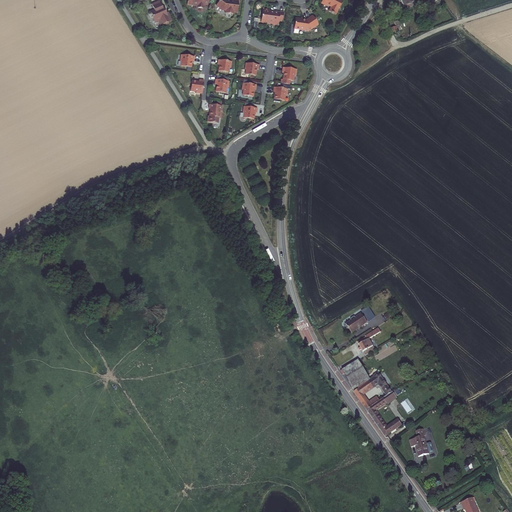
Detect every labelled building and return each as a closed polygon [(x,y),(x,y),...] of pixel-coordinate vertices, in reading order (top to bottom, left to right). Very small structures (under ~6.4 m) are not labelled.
[(208,8),(209,0),(190,0),(190,1),(189,1),(188,2),(187,8),(193,9),(194,8),(198,9),(198,10),(203,11),(203,8),(204,7),(204,8),(208,8)] [(237,12),(238,0),(231,0),(227,0),(218,0),(216,4),(222,9),(226,10),(226,11),(228,13),(232,14),(234,12),(237,12)] [(323,0),(323,1),(321,5),(326,7),(327,6),(331,8),(329,13),(336,16),(339,9),(341,9),(342,6),(341,4),(342,2),(338,0),(323,0)] [(407,6),(408,9),(416,6),(413,0),(399,0),(403,7),(407,6)] [(161,7),(159,1),(151,4),(154,10),(150,12),(154,22),(158,20),(160,25),(163,24),(166,25),(168,24),(169,21),(171,21),(167,12),(165,13),(163,7),(161,7)] [(269,10),(262,9),(260,21),(265,22),(266,24),(271,24),(271,25),(277,26),(278,20),(281,20),(282,12),(275,12),(275,13),(269,12),(269,10)] [(319,26),(312,17),(306,21),(305,22),(302,22),(303,20),(295,19),(294,31),(309,33),(319,26)] [(194,61),(195,56),(181,54),(180,61),(182,61),(181,66),(191,67),(192,61),(194,61)] [(231,61),(218,59),(217,64),(219,64),(218,71),(229,72),(229,67),(230,67),(231,61)] [(259,65),(245,63),(244,70),(246,70),(245,75),(255,76),(256,70),(258,70),(259,65)] [(297,69),(283,68),(282,72),(284,73),(283,80),(281,80),(280,84),(290,85),(290,81),(293,81),(294,76),(296,76),(297,69)] [(202,94),(203,81),(199,80),(198,82),(191,81),(190,91),(196,92),(195,93),(202,94)] [(229,81),(216,80),(215,85),(217,85),(216,92),(226,93),(227,88),(229,88),(229,81)] [(253,96),(255,86),(248,85),(248,83),(243,82),(241,96),(247,97),(247,95),(253,96)] [(276,87),(274,87),(273,92),(275,92),(274,99),(284,101),(285,95),(287,96),(288,89),(289,89),(290,85),(280,84),(277,84),(276,87)] [(223,106),(208,104),(207,107),(209,108),(207,123),(219,124),(221,112),(222,112),(223,106)] [(257,108),(244,106),(243,113),(244,113),(243,118),(254,119),(254,113),(256,113),(257,108)] [(368,324),(361,312),(354,316),(350,318),(351,320),(347,323),(353,333),(368,324)] [(373,339),(370,334),(357,342),(360,347),(358,349),(360,352),(362,351),(364,353),(373,347),(369,341),(373,339)] [(365,378),(358,366),(349,372),(352,376),(346,380),(351,388),(365,378)] [(349,372),(342,377),(345,381),(346,380),(352,376),(349,372)] [(370,385),(365,378),(351,388),(355,394),(370,385)] [(381,380),(355,397),(362,406),(363,408),(367,410),(384,399),(382,399),(369,406),(364,399),(380,388),(388,397),(393,394),(381,380)] [(446,398),(451,396),(446,387),(442,390),(446,398)] [(376,411),(387,404),(389,405),(399,399),(394,393),(393,394),(388,397),(384,399),(367,410),(372,418),(382,431),(385,436),(402,426),(398,420),(388,427),(376,411)] [(419,456),(429,454),(425,436),(426,436),(424,430),(416,432),(418,438),(411,440),(412,447),(417,446),(419,456)] [(478,511),(472,498),(461,504),(463,509),(464,509),(466,511),(478,511)]
